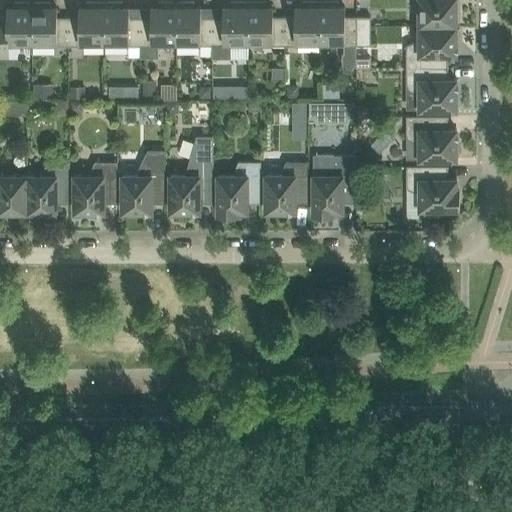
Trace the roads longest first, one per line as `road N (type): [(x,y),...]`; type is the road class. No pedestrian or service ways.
road 1 (residential): [(493,256),(0,258)]
road 2 (unclassified): [(0,475),(236,474),(293,411)]
road 3 (secondary): [(0,419),(293,411)]
road 4 (residential): [(493,256),(493,0)]
road 5 (secondary): [(293,411),(511,408)]
